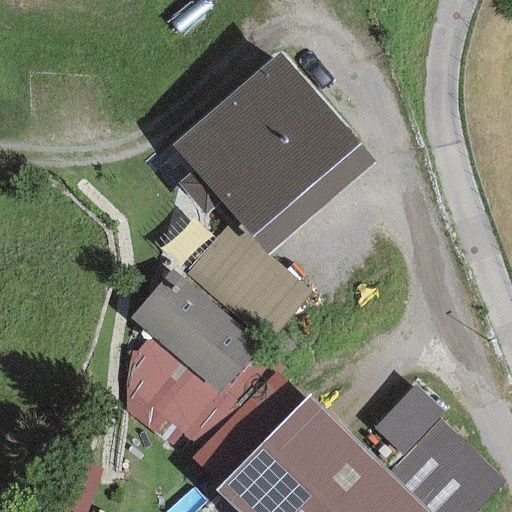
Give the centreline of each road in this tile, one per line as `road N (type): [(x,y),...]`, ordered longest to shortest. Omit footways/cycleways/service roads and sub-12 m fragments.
road 1 (track): [(0,155),(72,158),(140,140),(172,125),(256,41),(279,30),(321,37),(366,88),(381,121),(511,470)]
road 2 (residential): [(511,340),(442,113),(441,58),(458,0)]
